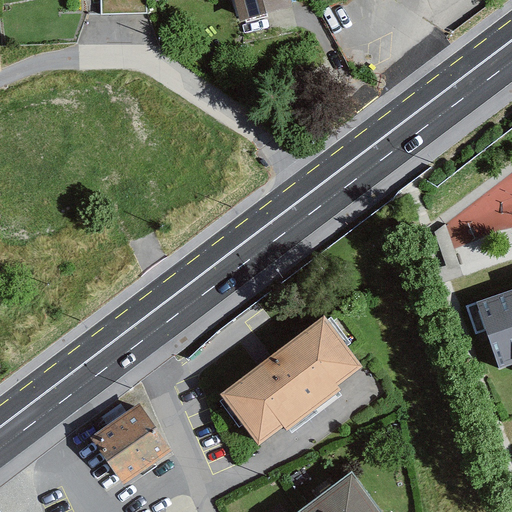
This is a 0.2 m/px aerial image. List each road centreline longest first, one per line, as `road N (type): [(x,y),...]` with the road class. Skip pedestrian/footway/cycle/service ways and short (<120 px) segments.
road 1 (primary): [(0,429),(511,43)]
road 2 (unknown): [(201,486),(277,452),(367,383)]
road 3 (unknown): [(161,390),(264,308)]
